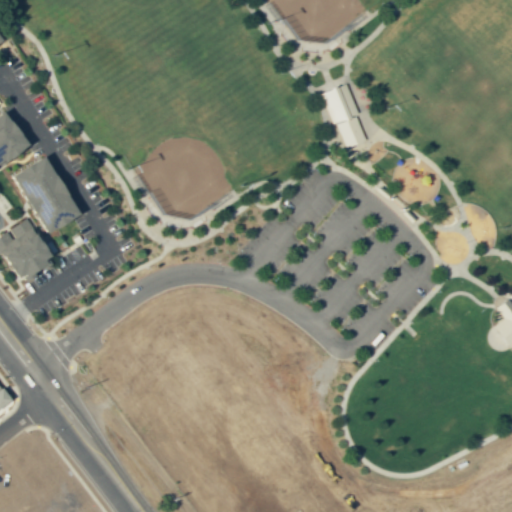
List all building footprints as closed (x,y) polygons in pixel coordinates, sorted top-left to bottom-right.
[(318,91),(339,148),(361,140),(340,83),(318,91)] [(0,154),(18,141),(0,118),(0,154)] [(66,215),(34,155),(1,173),(32,233),(66,215)] [(42,255),(18,222),(0,235),(0,240),(1,242),(0,243),(0,267),(8,279),(42,255)] [(511,306),(509,308),(504,298),(491,305),(499,320),(489,325),(500,348),(511,342),(511,306)]
